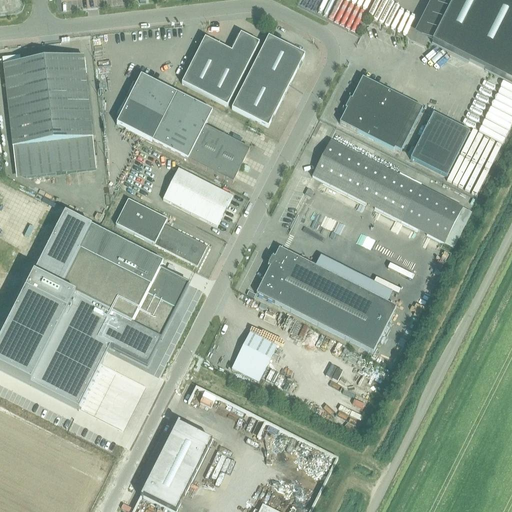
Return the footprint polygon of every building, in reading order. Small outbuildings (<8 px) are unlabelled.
[(511,0),(454,0),(432,44),(511,84),(511,0)] [(259,45),(240,36),(231,54),(205,40),(182,86),(227,109),(259,45)] [(231,111),(268,129),(304,57),(268,39),(231,111)] [(92,140),(83,58),(3,67),(13,149),(16,181),(95,171),(92,140)] [(212,114),(141,78),(116,126),(232,185),(250,151),(205,129),(212,114)] [(362,80),(339,125),(393,152),(394,151),(401,154),(404,147),(415,152),(433,115),(362,80)] [(433,115),(410,161),(446,179),(469,134),(433,115)] [(451,204),(449,203),(330,143),(312,179),(431,239),(454,250),(472,214),(463,210),(463,209),(462,209),(464,204),(454,199),(451,204)] [(217,229),(232,199),(178,171),(163,202),(217,229)] [(311,200),(316,188),(310,185),(305,197),(311,200)] [(448,190),(457,195),(460,190),(451,185),(448,190)] [(207,249),(164,227),(167,222),(128,202),(115,227),(197,268),(207,249)] [(66,216),(0,346),(0,370),(79,411),(111,349),(146,367),(188,286),(161,272),(164,266),(66,216)] [(29,239),(35,224),(29,221),(23,236),(29,239)] [(352,252),(355,245),(351,243),(354,238),(326,226),(321,238),(352,252)] [(363,242),(369,244),(372,237),(366,234),(363,242)] [(389,252),(392,242),(384,241),(383,245),(377,243),(376,248),(389,252)] [(426,259),(406,249),(401,259),(422,269),(426,259)] [(279,250),(256,296),(373,355),(396,309),(279,250)] [(424,311),(429,303),(424,301),(420,309),(424,311)] [(258,384),(276,349),(250,335),(232,371),(258,384)] [(383,371),(380,381),(386,383),(389,372),(383,371)] [(174,430),(138,501),(159,511),(175,511),(209,447),(174,430)]
